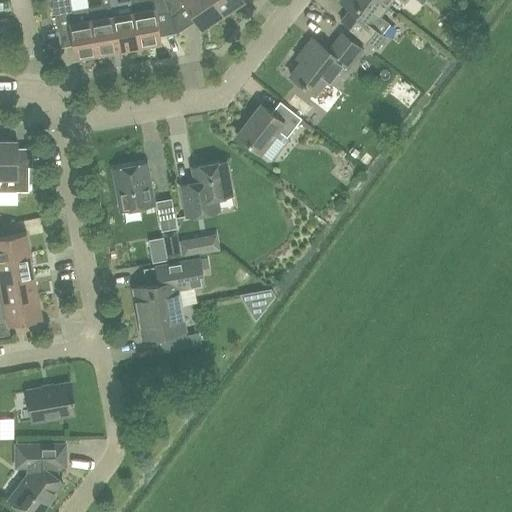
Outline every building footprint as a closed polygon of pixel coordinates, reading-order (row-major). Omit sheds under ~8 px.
[(98,53),(89,7),(73,10),(71,0),(53,0),(59,30),(70,28),(75,57),(98,53)] [(119,49),(109,0),(101,0),(103,4),(89,7),(98,53),(119,49)] [(140,45),(131,0),(128,0),(118,2),(117,0),(109,0),(119,49),(140,45)] [(157,13),(170,11),(165,0),(131,0),(140,45),(162,41),(157,13)] [(223,13),(214,0),(165,0),(170,11),(172,16),(187,6),(202,27),(223,13)] [(214,0),(223,13),(242,0),(214,0)] [(390,22),(380,14),(389,4),(383,0),(341,0),(341,1),(350,9),(341,20),(378,47),(386,36),(382,33),(390,22)] [(316,94),(337,67),(345,74),(364,50),(343,33),(329,50),(313,37),(297,57),(302,60),(291,74),(316,94)] [(260,152),(279,129),(287,136),(302,118),(280,100),(272,111),(261,103),(237,134),(260,152)] [(18,141),(0,140),(0,176),(5,177),(5,184),(17,184),(17,191),(30,191),(30,167),(18,167),(18,141)] [(233,194),(226,161),(193,167),(196,182),(182,185),(187,216),(220,210),(217,197),(233,194)] [(147,163),(114,169),(121,210),(155,204),(147,163)] [(169,258),(181,256),(176,229),(164,231),(169,258)] [(0,236),(0,258),(31,253),(27,232),(0,236)] [(0,281),(35,274),(31,253),(0,258),(0,281)] [(202,258),(193,260),(157,266),(160,282),(135,287),(139,312),(181,304),(178,289),(207,284),(202,258)] [(0,302),(39,295),(35,274),(0,281),(0,302)] [(43,318),(39,295),(0,302),(0,336),(10,334),(9,324),(43,318)] [(186,334),(181,304),(139,312),(144,338),(172,333),(174,349),(202,344),(200,332),(186,334)] [(28,390),(33,421),(74,414),(72,402),(74,401),(71,382),(28,390)] [(65,465),(65,449),(65,444),(17,445),(17,466),(31,466),(31,472),(10,500),(26,511),(40,511),(63,482),(57,477),(57,465),(65,465)]
